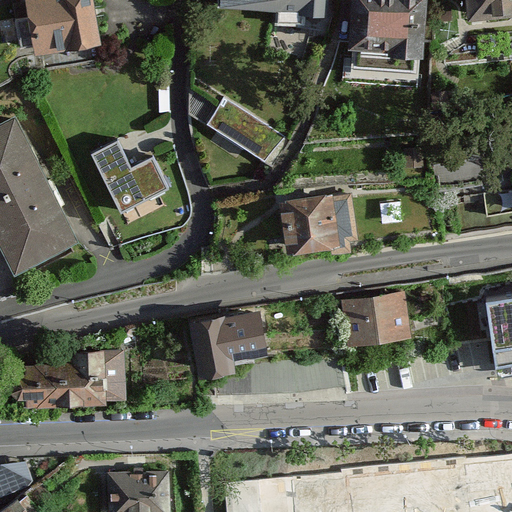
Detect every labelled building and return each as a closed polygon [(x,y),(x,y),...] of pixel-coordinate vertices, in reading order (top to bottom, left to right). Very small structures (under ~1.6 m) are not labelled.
[(24,0),(32,50),(103,39),(96,0),(24,0)] [(426,0),(351,0),(349,42),(424,46),(426,0)] [(511,0),(469,0),(471,13),(511,8),(511,0)] [(281,136),(224,96),(208,119),(265,159),(281,136)] [(23,126),(0,138),(0,232),(31,289),(93,256),(23,126)] [(420,147),(405,148),(407,166),(422,165),(420,147)] [(128,150),(101,165),(132,222),(180,196),(164,167),(144,178),(128,150)] [(332,192),(274,199),(280,254),(338,247),(332,192)] [(343,296),(348,340),(406,334),(401,290),(343,296)] [(462,342),(489,340),(490,346),(511,343),(511,300),(455,306),(462,342)] [(184,319),(192,373),(232,367),(231,358),(264,352),(258,308),(184,319)] [(109,348),(11,357),(15,405),(129,394),(125,346),(109,348)] [(511,511),(511,455),(289,478),(291,511),(511,511)] [(0,460),(0,495),(40,477),(29,459),(0,460)] [(167,511),(166,470),(108,472),(109,511),(167,511)]
